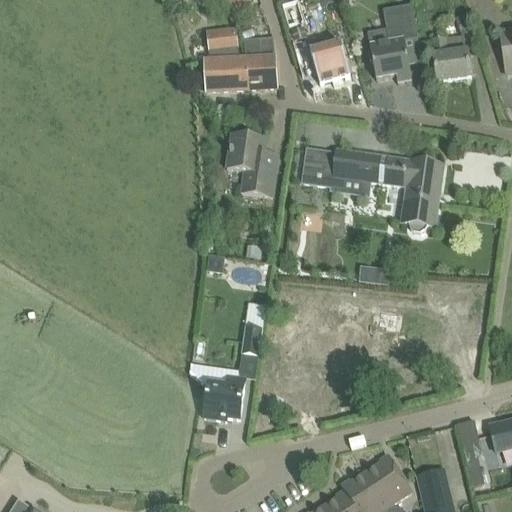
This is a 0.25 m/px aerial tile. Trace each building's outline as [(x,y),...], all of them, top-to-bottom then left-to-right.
[(229,0),(235,16),(250,11),(247,3),(257,0),(229,0)] [(285,6),(296,43),(307,40),(297,3),(285,6)] [(370,48),(371,51),(369,54),(370,63),(374,66),(377,84),(397,80),(398,87),(412,84),(405,44),(418,41),(413,8),(384,13),(389,45),(370,48)] [(469,16),(457,20),(460,29),(471,25),(469,16)] [(434,57),(435,67),(437,87),(472,82),(469,62),(468,53),(467,51),(479,47),(471,25),(460,29),(462,39),(446,41),(445,39),(445,36),(433,37),(433,41),(432,41),(434,57)] [(251,29),(239,33),(243,42),(254,38),(251,29)] [(248,92),(247,62),(241,63),(236,32),(210,33),(211,64),(205,64),(206,74),(207,94),(248,92)] [(511,33),(501,35),(505,58),(507,77),(511,76),(511,33)] [(308,43),(317,76),(347,68),(338,35),(308,43)] [(243,44),(247,62),(248,92),(278,91),(276,62),(274,40),(243,44)] [(262,171),(264,158),(266,143),(232,138),(227,172),(245,175),(242,196),(272,201),(276,173),(262,171)] [(308,152),(303,188),(332,192),(334,181),(407,191),(405,204),(409,204),(406,227),(409,227),(409,228),(411,233),(414,237),(421,238),(425,235),(428,231),(428,230),(435,231),(444,170),(389,162),(340,154),(339,157),(308,152)] [(252,249),(250,261),(260,262),(262,250),(252,249)] [(222,277),(224,260),(208,258),(206,275),(222,277)] [(362,270),(360,284),(376,286),(388,287),(390,272),(378,271),(362,270)] [(446,295),(439,342),(471,347),(473,329),(489,331),(493,302),(446,295)] [(402,331),(403,311),(374,310),(374,330),(402,331)] [(246,331),(243,357),(260,359),(263,334),(246,331)] [(273,352),(266,399),(302,404),(302,397),(319,400),(327,341),(299,337),(297,356),(273,352)] [(194,368),(192,376),(202,383),(205,385),(210,386),(207,401),(204,421),(221,423),(221,420),(241,423),(243,403),(245,391),(246,383),(239,382),(241,374),(194,368)] [(511,427),(493,432),(499,457),(511,454),(511,427)] [(391,460),(368,475),(390,511),(403,511),(404,511),(395,510),(394,507),(413,495),(391,460)] [(426,511),(455,511),(446,472),(418,479),(426,511)] [(390,511),(368,475),(345,490),(359,511),(390,511)] [(346,496),(326,509),(327,511),(359,511),(345,490),(343,491),(346,496)]
